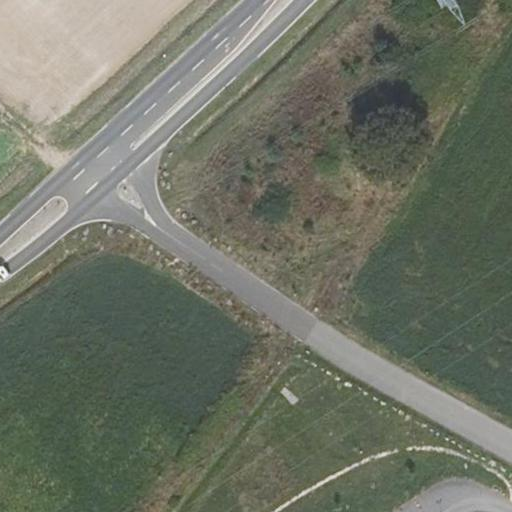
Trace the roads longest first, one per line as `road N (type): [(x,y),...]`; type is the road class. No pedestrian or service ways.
road 1 (unclassified): [(70,182),(135,206),(291,318),(511,444)]
road 2 (secondary): [(70,182),(269,0)]
